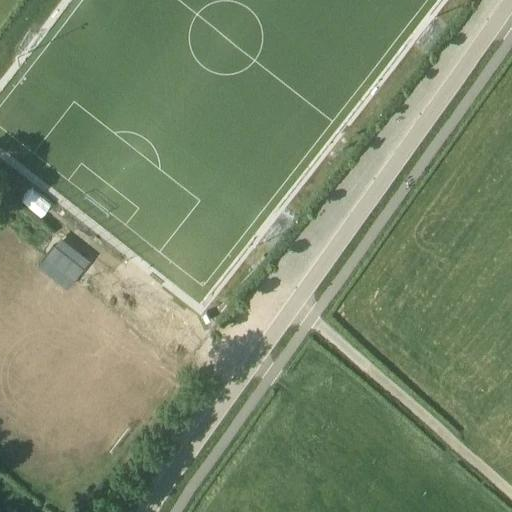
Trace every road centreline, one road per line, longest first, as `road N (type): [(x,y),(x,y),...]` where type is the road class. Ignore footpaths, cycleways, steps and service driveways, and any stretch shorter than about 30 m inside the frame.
road 1 (unclassified): [(149,511),(511,4)]
road 2 (track): [(511,493),(294,307)]
